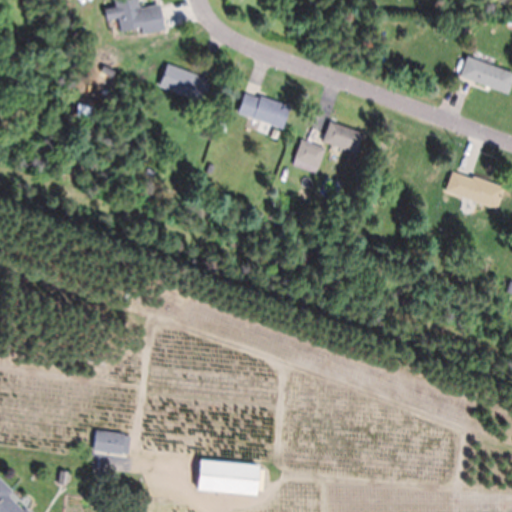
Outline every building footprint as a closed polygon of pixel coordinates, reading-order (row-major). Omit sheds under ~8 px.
[(148,14),(151,27),(152,29),(131,34),(127,19),(126,19),(125,12),(122,0),(146,0),(149,13),(148,13),(148,14)] [(465,37),(458,35),(460,27),(467,29),(465,37)] [(471,80),(459,76),(458,75),(466,55),(511,72),(511,78),(507,93),(471,80)] [(11,69),(7,65),(13,60),(17,64),(11,69)] [(196,74),(207,78),(210,80),(202,102),(158,85),(166,63),(196,74)] [(97,82),(94,80),(103,71),(105,73),(97,82)] [(109,89),(103,82),(107,79),(113,86),(109,89)] [(256,97),(258,98),(259,95),(289,106),(281,128),(237,112),(244,93),(256,97)] [(324,132),(329,120),(362,132),(355,153),(321,141),(324,132)] [(302,140),(319,146),(324,148),(317,166),(293,158),(300,139),(302,140)] [(107,153),(98,145),(102,140),(111,148),(107,153)] [(150,182),(144,180),(147,173),(152,175),(150,182)] [(456,191),(462,175),(471,178),(472,175),(503,187),(495,209),(455,194),(456,191)] [(124,435),(130,436),(127,453),(121,452),(121,453),(93,450),(93,445),(95,430),(123,433),(123,435),(124,435)] [(251,494),(196,489),(199,461),(199,459),(258,464),(257,468),(263,469),(261,490),(255,490),(255,494),(251,494)] [(0,511),(0,478),(12,490),(7,495),(22,510),(24,507),(29,511),(0,511)]
